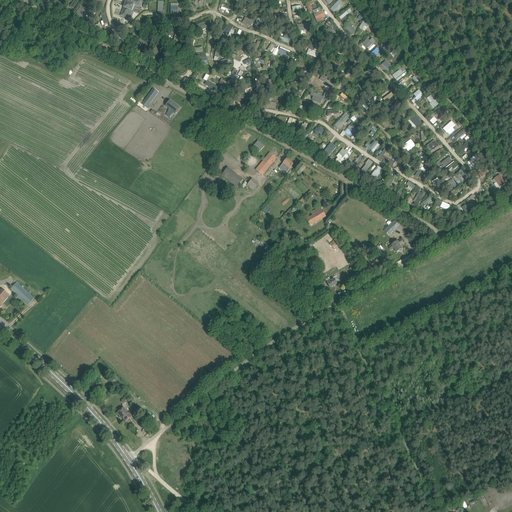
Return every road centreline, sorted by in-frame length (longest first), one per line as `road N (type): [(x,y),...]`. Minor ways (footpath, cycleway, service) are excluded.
road 1 (unclassified): [(128,459),(247,359),(433,245),(437,235),(23,0)]
road 2 (track): [(435,511),(337,303)]
road 3 (primary): [(128,459),(0,325)]
road 4 (track): [(473,125),(359,0)]
